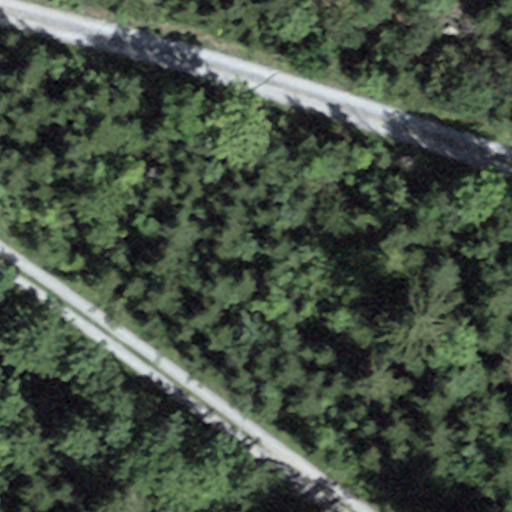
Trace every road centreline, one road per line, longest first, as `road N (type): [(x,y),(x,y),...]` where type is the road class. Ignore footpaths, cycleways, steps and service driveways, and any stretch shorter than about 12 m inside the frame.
road 1 (track): [(511,163),(204,63),(0,11)]
road 2 (track): [(0,260),(349,511)]
